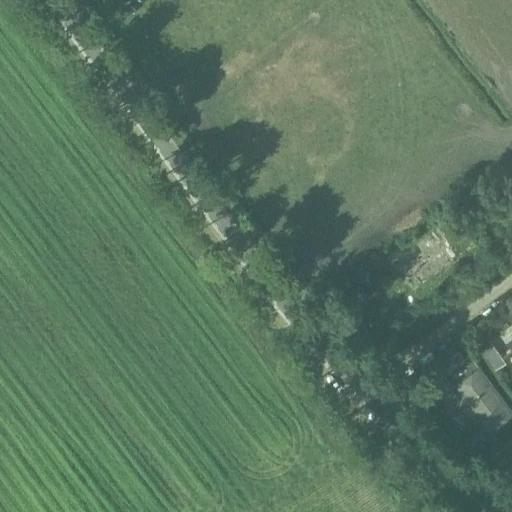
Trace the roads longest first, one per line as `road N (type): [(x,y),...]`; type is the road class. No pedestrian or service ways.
road 1 (unclassified): [(493,511),(174,166),(48,0)]
road 2 (unknown): [(382,392),(511,289)]
